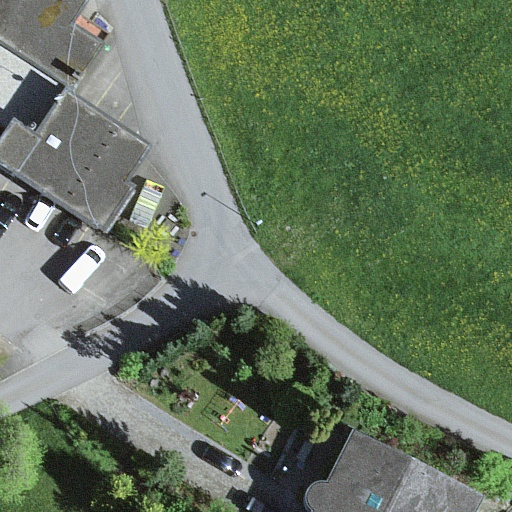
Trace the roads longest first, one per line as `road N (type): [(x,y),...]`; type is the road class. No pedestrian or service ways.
road 1 (unclassified): [(232,270),(387,375),(511,443)]
road 2 (unclassified): [(131,0),(232,270)]
road 3 (unclassified): [(232,270),(0,404)]
